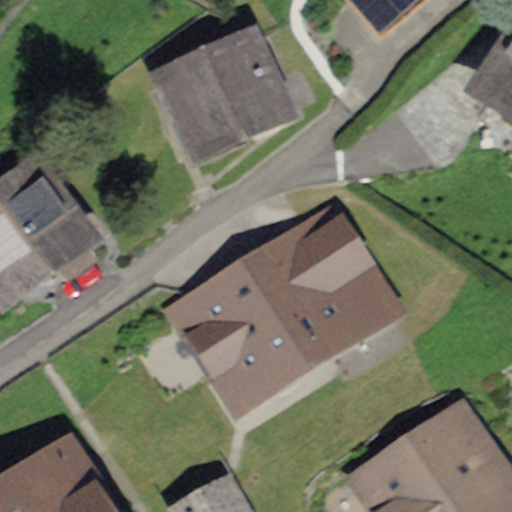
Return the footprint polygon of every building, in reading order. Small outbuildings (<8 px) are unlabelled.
[(336,0),(378,48),(432,0),(336,0)] [(291,117),(250,45),(150,103),(192,174),(291,117)] [(511,147),(511,51),(470,123),(511,147)] [(0,317),(92,257),(42,180),(0,207),(0,317)] [(393,332),(323,224),(151,336),(222,443),(393,332)] [(511,511),(511,507),(457,423),(335,502),(342,511),(511,511)] [(0,511),(90,511),(58,461),(0,498),(0,511)] [(247,511),(236,492),(200,511),(247,511)]
